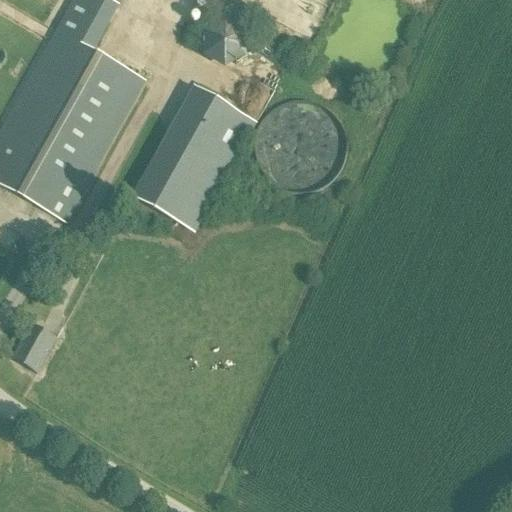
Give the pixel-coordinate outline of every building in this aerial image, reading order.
[(0,189),(65,225),(146,83),(95,52),(123,0),(73,0),(56,33),(0,134),(0,189)] [(310,0),(266,0),(302,18),(296,29),(320,41),(335,12),(310,0)] [(205,25),(207,56),(245,53),(243,22),(205,25)] [(194,236),(257,125),(194,89),(131,200),(194,236)] [(37,375),(56,340),(32,326),(12,362),(37,375)]
